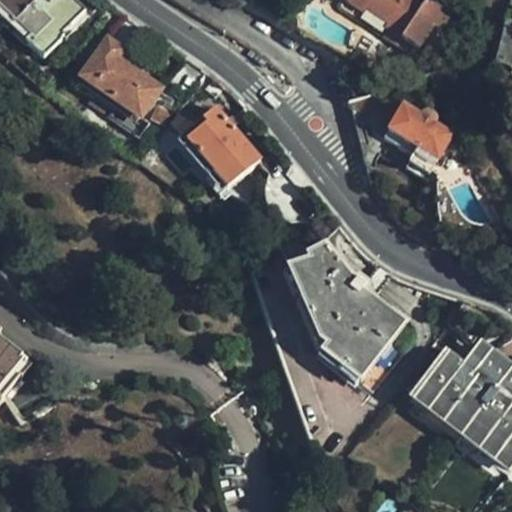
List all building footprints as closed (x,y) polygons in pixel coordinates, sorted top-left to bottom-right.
[(0,0),(0,26),(3,29),(32,0),(0,0)] [(32,0),(3,29),(37,61),(80,17),(62,0),(32,0)] [(349,0),(346,4),(364,15),(368,10),(390,23),(386,29),(399,37),(417,48),(432,25),(439,30),(451,11),(437,2),(438,0),(349,0)] [(394,45),(399,37),(386,29),(390,23),(368,10),(364,15),(346,4),(342,12),(394,45)] [(511,23),(502,21),(491,63),(511,68),(511,23)] [(448,62),(459,44),(445,36),(434,54),(448,62)] [(151,93),(110,63),(114,55),(101,46),(76,84),(131,122),(151,93)] [(338,90),(343,108),(374,96),(369,78),(338,90)] [(364,147),(362,149),(376,157),(401,172),(404,168),(408,159),(401,155),(379,143),(398,110),(385,102),(372,106),(369,111),(356,115),(364,147)] [(346,109),(357,157),(362,149),(364,147),(356,115),(346,109)] [(414,120),(398,110),(379,143),(401,155),(404,148),(412,152),(408,159),(404,168),(434,185),(447,163),(438,157),(448,139),(432,130),(432,129),(433,128),(432,127),(433,125),(433,123),(432,122),(431,120),(430,118),(428,116),(427,116),(425,115),(423,115),(422,115),(420,115),(419,116),(418,116),(416,117),(415,118),(414,120)] [(255,165),(209,113),(178,143),(222,193),(255,165)] [(404,148),(401,155),(408,159),(412,152),(404,148)] [(357,157),(362,171),(371,172),(371,170),(371,168),(371,167),(371,165),(372,163),(373,161),(374,160),(375,159),(376,157),(362,149),(357,157)] [(432,189),(434,185),(404,168),(401,172),(432,189)] [(399,328),(356,296),(361,287),(352,281),(349,285),(321,252),(304,259),(306,266),(286,274),(318,355),(314,361),(355,389),(399,328)] [(511,369),(478,345),(462,367),(447,357),(412,407),(509,476),(511,472),(511,369)] [(0,398),(22,366),(0,349),(0,398)]
